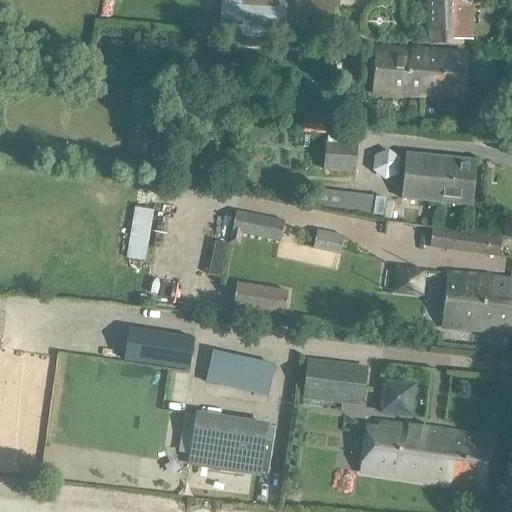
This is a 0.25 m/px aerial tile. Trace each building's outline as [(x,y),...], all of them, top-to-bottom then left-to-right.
[(222,0),(221,36),(283,40),(284,0),(222,0)] [(302,0),(284,0),(283,40),(300,40),(302,0)] [(332,0),(302,0),(300,40),(331,42),(333,0),(332,0)] [(478,0),(430,0),(431,42),(472,41),(471,4),(479,4),(478,0)] [(41,60),(44,42),(21,37),(17,56),(41,60)] [(373,94),(423,97),(426,51),(376,49),(373,94)] [(467,54),(426,51),(423,97),(464,100),(467,54)] [(304,114),(303,133),(326,135),(328,116),(304,114)] [(358,145),(326,143),(324,170),(356,172),(358,145)] [(473,207),(477,161),(408,154),(403,199),(473,207)] [(155,198),(137,195),(126,259),(145,262),(155,198)] [(393,203),(386,202),(383,218),(391,219),(393,203)] [(240,232),(283,239),(286,221),(229,211),(225,236),(239,238),(240,232)] [(444,251),(447,232),(432,230),(426,229),(424,247),(444,251)] [(456,252),(458,233),(447,232),(445,251),(456,252)] [(313,234),(311,250),(341,254),(343,238),(313,234)] [(487,256),(489,238),(476,236),(474,255),(487,256)] [(490,238),(488,256),(500,257),(503,240),(490,238)] [(208,275),(220,278),(227,244),(215,242),(208,275)] [(511,278),(449,272),(443,326),(465,329),(511,333),(511,278)] [(285,315),(288,292),(236,284),(233,307),(285,315)] [(124,360),(190,370),(194,337),(129,328),(124,360)] [(213,352),(206,382),(268,395),(275,365),(213,352)] [(307,359),(302,400),(363,407),(368,367),(307,359)] [(261,473),(268,426),(197,415),(190,463),(261,473)] [(380,423),(380,428),(367,427),(361,472),(485,491),(492,439),(380,423)]
